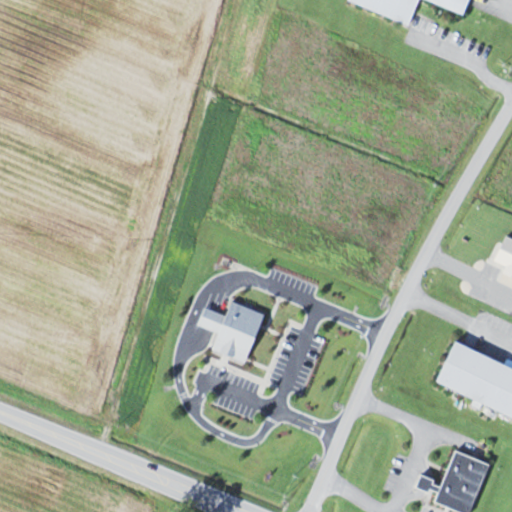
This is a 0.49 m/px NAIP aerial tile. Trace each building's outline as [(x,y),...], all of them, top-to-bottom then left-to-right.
[(420,0),(464,16),(469,0),(349,0),(348,3),(410,25),(418,0),(420,0)] [(160,285),(172,295),(182,282),(170,272),(160,285)] [(197,335),(205,316),(229,326),(235,312),(269,327),(248,376),(213,361),(220,345),(197,335)] [(511,368),(453,342),(435,384),(511,417),(511,368)] [(434,504),(457,511),(471,511),(489,464),(453,451),(434,504)]
